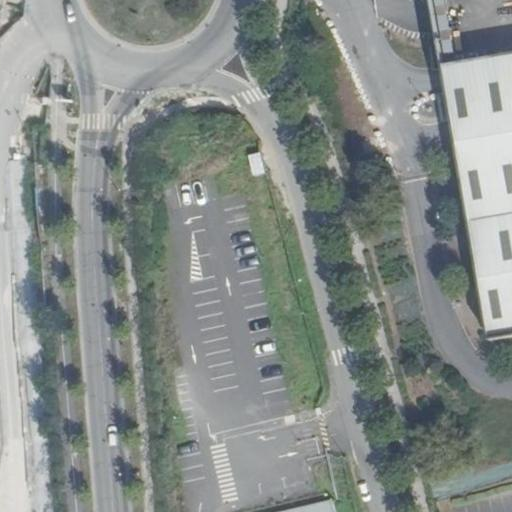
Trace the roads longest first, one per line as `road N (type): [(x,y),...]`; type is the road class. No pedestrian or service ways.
road 1 (residential): [(267,114),(383,511)]
road 2 (secondary): [(114,511),(94,209),(103,122)]
road 3 (unknown): [(0,229),(17,332),(23,508)]
